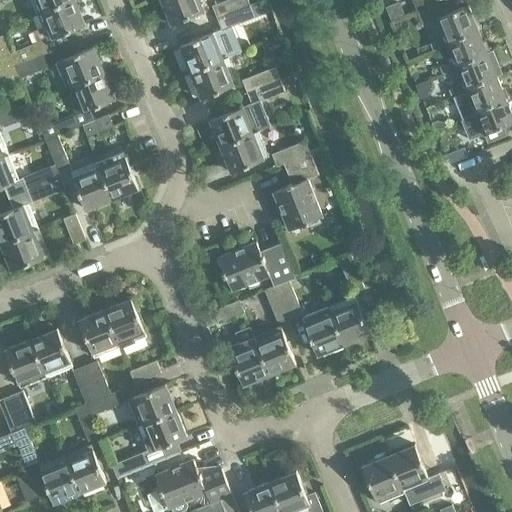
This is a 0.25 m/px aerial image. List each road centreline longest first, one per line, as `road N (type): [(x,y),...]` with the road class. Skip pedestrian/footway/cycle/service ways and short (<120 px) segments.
road 1 (tertiary): [(471,349),(329,0)]
road 2 (residential): [(307,414),(233,443),(152,246)]
road 3 (residential): [(152,246),(180,176),(179,155),(117,0)]
road 4 (residential): [(307,414),(471,349)]
road 5 (residential): [(152,246),(0,307)]
